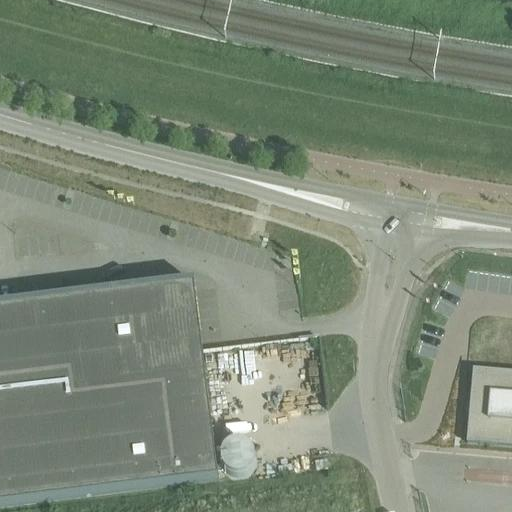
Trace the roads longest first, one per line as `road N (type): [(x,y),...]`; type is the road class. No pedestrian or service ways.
road 1 (secondary): [(0,115),(401,217)]
road 2 (unclassified): [(397,511),(372,366),(401,217)]
